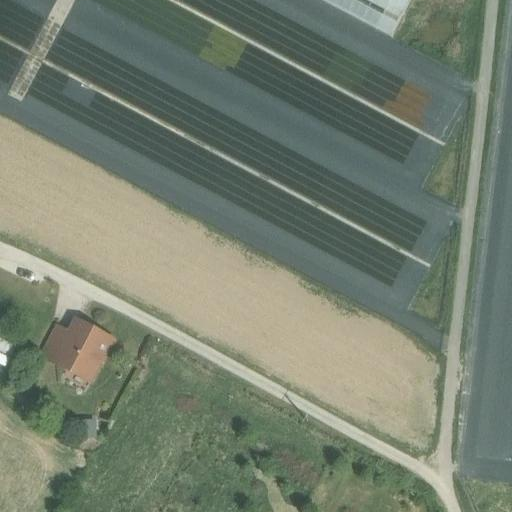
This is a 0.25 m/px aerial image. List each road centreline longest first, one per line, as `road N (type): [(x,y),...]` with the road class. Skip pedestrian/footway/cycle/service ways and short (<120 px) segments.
road 1 (track): [(496,0),(442,484),(453,511)]
road 2 (track): [(0,248),(442,484)]
